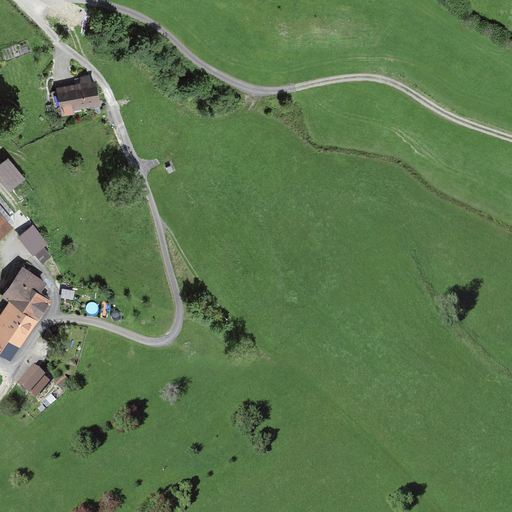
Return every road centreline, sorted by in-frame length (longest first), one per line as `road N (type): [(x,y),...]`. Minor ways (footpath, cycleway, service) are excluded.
road 1 (residential): [(0,359),(21,362),(43,328),(60,318),(163,344),(181,327),(155,217),(105,87),(19,0)]
road 2 (track): [(511,139),(458,123),(381,78),(260,91),(231,83),(152,22),(80,0)]
